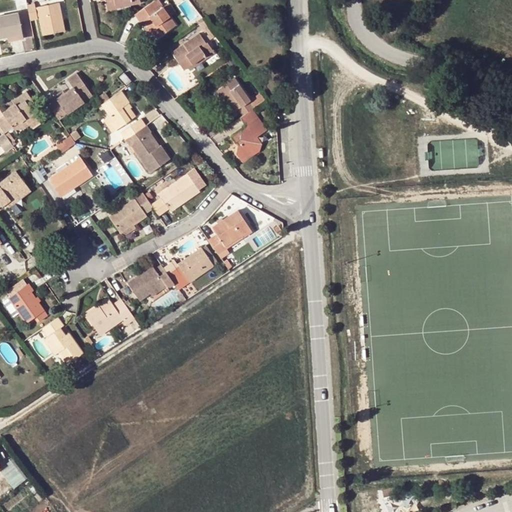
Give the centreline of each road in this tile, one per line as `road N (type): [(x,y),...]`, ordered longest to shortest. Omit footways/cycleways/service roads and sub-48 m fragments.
road 1 (track): [(0,429),(297,230),(309,230)]
road 2 (tertiary): [(307,203),(331,511)]
road 3 (track): [(297,42),(334,53),(511,149)]
road 4 (residential): [(234,178),(197,215),(96,272),(75,236)]
road 5 (tertiary): [(294,0),(307,203)]
road 6 (unclassified): [(350,0),(367,39),(511,106)]
road 7 (residential): [(93,45),(126,62),(234,178)]
